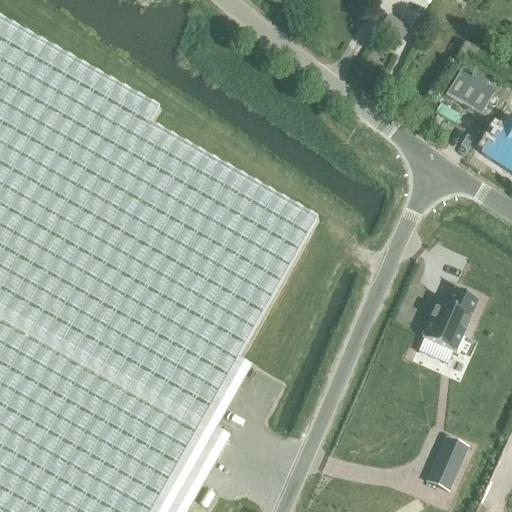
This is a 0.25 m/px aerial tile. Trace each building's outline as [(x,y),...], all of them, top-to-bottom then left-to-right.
[(399,47),(410,31),(390,17),(379,33),(399,47)] [(0,511),(151,511),(237,362),(317,221),(149,127),(158,111),(0,21),(0,511)] [(460,75),(445,99),(480,119),(480,118),(482,119),(485,114),(483,113),(494,95),(485,89),(487,85),(472,77),(470,81),(460,75)] [(489,125),(472,150),(511,176),(511,130),(497,120),(492,127),(489,125)] [(423,342),(417,355),(446,368),(452,355),(454,356),(477,304),(453,293),(446,309),(437,305),(421,341),(423,342)] [(229,441),(215,433),(251,370),(237,362),(151,511),(188,511),(204,485),(229,441)] [(440,452),(426,485),(448,495),(462,461),(440,452)]
